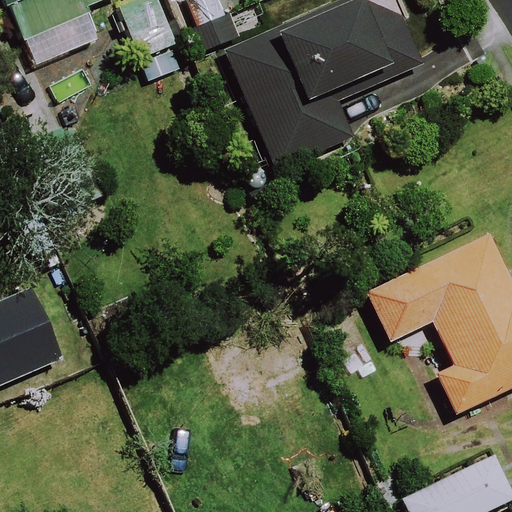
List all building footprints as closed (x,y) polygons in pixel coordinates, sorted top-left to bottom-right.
[(0,0),(0,10),(28,71),(88,43),(75,15),(96,6),(93,0),(0,0)] [(167,50),(143,0),(130,0),(111,9),(136,64),(167,50)] [(412,73),(380,0),(355,0),(217,59),(268,178),(346,145),(330,107),(412,73)] [(511,293),(505,297),(478,240),(361,297),(384,345),(426,325),(448,369),(427,379),(446,419),(511,387),(511,293)] [(308,365),(296,340),(269,353),(247,306),(197,331),(231,402),(308,365)] [(490,511),(508,503),(486,459),(396,503),(399,511),(490,511)]
